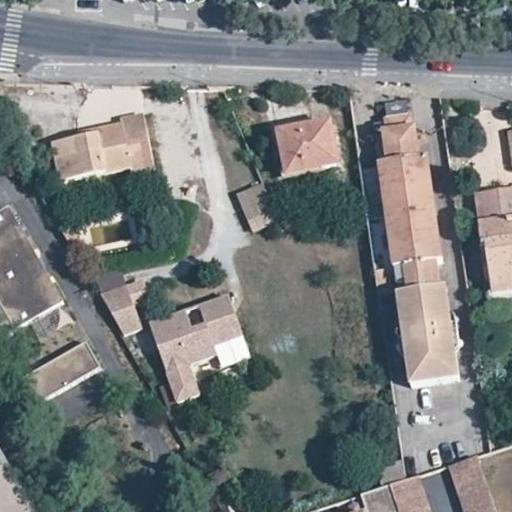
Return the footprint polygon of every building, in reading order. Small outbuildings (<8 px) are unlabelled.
[(437,0),(437,12),(452,12),(451,0),(437,0)] [(54,143),(61,183),(132,169),(131,160),(151,156),(143,114),(121,118),(122,124),(98,129),(99,135),(54,143)] [(410,116),(385,119),(387,131),(412,128),(410,116)] [(279,133),(287,170),(322,163),(323,168),(340,165),(331,122),(279,133)] [(429,157),(420,158),(415,127),(412,128),(387,131),(384,131),(389,162),(380,163),(388,218),(436,209),(429,157)] [(131,160),(132,169),(134,175),(154,171),(151,156),(131,160)] [(322,163),(287,170),(288,175),(323,168),(322,163)] [(272,209),(261,183),(236,194),(247,220),(272,209)] [(511,189),(475,194),(479,224),(493,223),(501,290),(511,288),(511,189)] [(0,511),(35,511),(0,449),(0,340),(65,303),(10,209),(0,214),(0,511)] [(444,261),(436,209),(388,218),(396,267),(396,268),(407,267),(409,281),(411,292),(437,288),(442,288),(439,262),(444,261)] [(511,288),(501,290),(493,223),(479,224),(488,302),(511,299),(511,288)] [(393,290),(389,267),(376,269),(379,292),(393,290)] [(409,281),(407,267),(396,268),(398,283),(409,281)] [(123,282),(96,292),(120,331),(138,324),(123,282)] [(454,325),(448,287),(442,288),(437,288),(443,327),(454,325)] [(443,327),(437,288),(411,292),(399,293),(413,385),(461,378),(455,338),(444,340),(442,327),(443,327)] [(214,345),(243,335),(228,292),(146,321),(176,401),(200,392),(190,363),(217,354),(214,345)] [(455,338),(454,325),(443,327),(442,327),(444,340),(455,338)] [(87,341),(13,384),(28,409),(102,367),(87,341)] [(497,511),(478,455),(451,464),(467,511),(497,511)] [(407,479),(404,459),(380,466),(383,486),(391,483),(407,479)] [(434,511),(422,473),(407,479),(391,483),(400,511),(434,511)] [(400,511),(391,483),(383,486),(362,493),(368,511),(400,511)]
